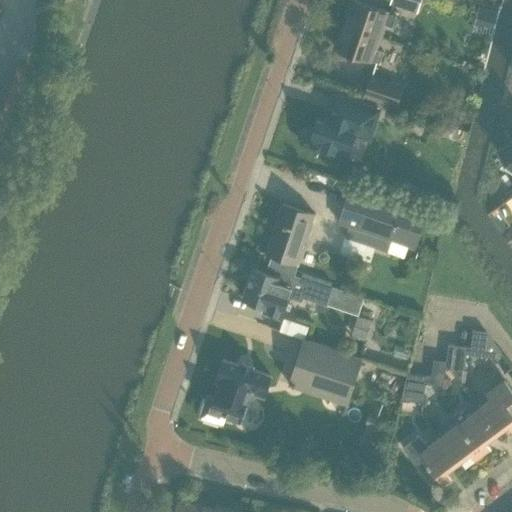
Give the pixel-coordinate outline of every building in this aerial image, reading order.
[(381,21),(389,24),(393,12),(355,0),(348,0),(341,22),(377,34),(381,21)] [(392,0),(392,4),(418,12),(421,0),(392,0)] [(372,47),(377,34),(341,22),(333,47),(376,61),(380,49),(372,47)] [(370,76),(364,94),(394,104),(400,86),(370,76)] [(299,137),(302,143),(315,148),(314,150),(318,151),(318,149),(346,158),(355,133),(370,138),(379,110),(335,94),(329,111),(327,111),(326,112),(328,113),(325,122),(318,119),(314,130),(308,128),(301,131),(299,137)] [(511,137),(497,149),(511,168),(511,137)] [(415,248),(426,214),(350,188),(339,222),(349,225),(345,237),(397,254),(400,243),(415,248)] [(268,265),(267,265),(264,272),(272,275),(274,268),(295,275),(298,263),(315,214),(283,203),(266,252),(271,254),(268,265)] [(364,298),(295,275),(274,268),(272,275),(264,272),(254,269),(245,299),(270,307),(269,313),(288,320),(296,297),(310,302),(311,298),(359,314),(364,298)] [(361,317),(354,336),(365,340),(371,321),(361,317)] [(466,346),(465,352),(470,353),(496,357),(503,353),(487,331),(474,329),(473,329),(471,346),(466,346)] [(304,339),(289,385),(346,403),(361,358),(304,339)] [(447,361),(446,368),(460,370),(463,371),(463,370),(465,352),(466,346),(449,343),(446,360),(447,361)] [(214,397),(208,394),(200,416),(222,423),(224,417),(239,421),(246,401),(251,403),(257,383),(267,386),(271,375),(252,368),(253,365),(242,362),(241,365),(223,359),(216,380),(219,382),(214,397)] [(427,375),(426,383),(442,385),(443,385),(446,368),(447,361),(446,360),(434,359),(431,376),(427,375)] [(407,374),(401,397),(424,400),(426,383),(427,375),(408,373),(407,374)] [(491,398),(479,407),(497,431),(508,423),(511,427),(511,408),(507,402),(511,398),(511,387),(504,379),(486,393),(491,398)] [(497,431),(479,407),(459,422),(482,452),(491,446),(486,440),(497,431)] [(459,422),(439,437),(458,461),(469,453),(474,459),(482,452),(459,422)] [(420,435),(403,447),(415,463),(423,457),(442,483),(451,476),(446,470),(458,461),(439,437),(428,446),(420,435)] [(217,510),(177,501),(175,511),(242,511),(243,511),(218,506),(217,510)]
